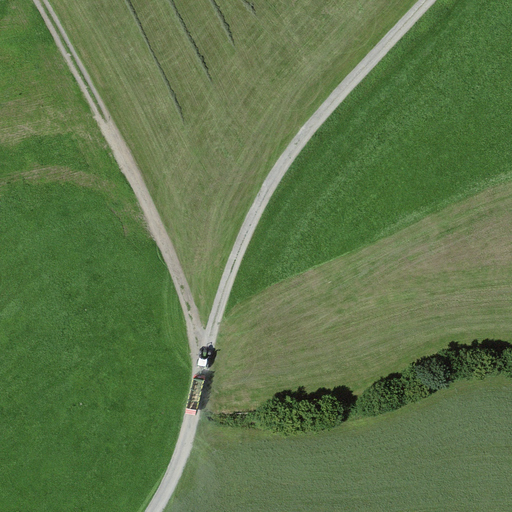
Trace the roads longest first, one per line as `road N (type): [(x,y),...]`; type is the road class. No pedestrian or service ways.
road 1 (track): [(428,0),(302,140),(253,217),(226,285),(181,459),(155,511)]
road 2 (track): [(38,0),(181,278),(206,361)]
